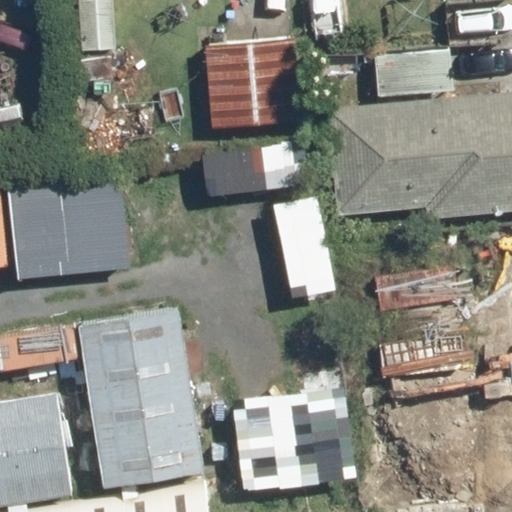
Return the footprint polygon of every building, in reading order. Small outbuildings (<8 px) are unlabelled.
[(112,54),(110,0),(75,0),(77,55),(112,54)] [(202,40),(210,125),(301,117),(293,32),(202,40)] [(373,52),(376,92),(451,86),(448,46),(373,52)] [(423,203),(424,214),(511,206),(511,86),(326,103),(335,211),(423,203)] [(238,154),(184,160),(190,208),(243,201),(238,154)] [(126,170),(5,184),(16,276),(136,262),(126,170)] [(368,278),(375,316),(460,301),(453,263),(368,278)] [(177,305),(76,323),(104,483),(205,465),(177,305)] [(0,332),(0,373),(71,363),(65,323),(0,332)] [(374,344),(377,381),(464,372),(460,336),(374,344)] [(57,389),(0,397),(0,500),(74,489),(57,389)] [(0,511),(211,511),(206,476),(0,507),(0,511)]
